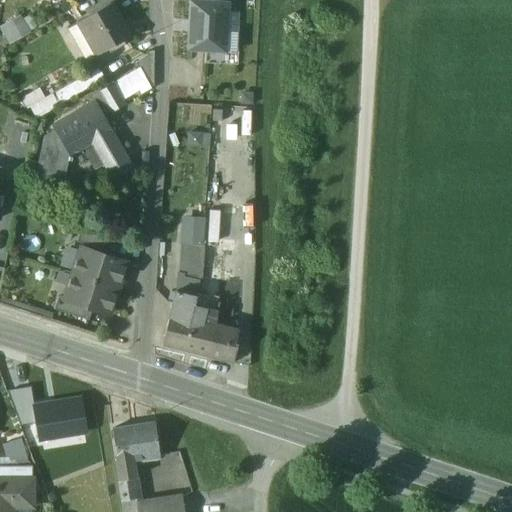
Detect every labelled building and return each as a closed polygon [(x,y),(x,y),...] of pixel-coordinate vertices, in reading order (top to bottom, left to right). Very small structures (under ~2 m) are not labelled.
[(227,4),(191,2),(188,50),(225,52),(226,32),(227,4)] [(111,4),(82,21),(91,37),(87,40),(96,56),(127,38),(116,19),(118,17),(111,4)] [(0,25),(8,42),(30,32),(23,15),(0,24),(0,25)] [(238,33),(226,32),(225,52),(237,52),(238,33)] [(112,84),(122,101),(138,91),(140,95),(151,89),(140,69),(112,84)] [(112,84),(100,91),(112,112),(125,105),(122,101),(112,84)] [(111,130),(95,103),(54,127),(70,154),(92,141),(105,164),(104,164),(113,179),(132,168),(110,131),(111,130)] [(177,129),(194,129),(195,105),(178,104),(177,129)] [(114,242),(80,231),(76,242),(110,253),(114,242)] [(196,238),(186,237),(185,245),(195,246),(196,239),(196,238)] [(222,241),(209,240),(208,246),(207,266),(222,267),(222,251),(222,241)] [(234,241),(222,241),(222,251),(234,252),(234,241)] [(185,245),(179,244),(177,274),(183,275),(182,280),(200,281),(203,246),(195,246),(185,245)] [(126,263),(80,248),(72,274),(117,289),(126,263)] [(117,289),(72,274),(64,299),(63,300),(92,310),(109,315),(117,289)] [(241,283),(220,280),(218,298),(214,325),(215,325),(207,357),(233,363),(237,345),(234,345),(238,331),(236,330),(241,283)] [(197,296),(175,291),(162,346),(207,357),(215,325),(214,325),(203,322),(206,308),(194,305),(197,296)] [(92,310),(63,300),(64,299),(58,297),(54,310),(88,321),(92,310)] [(154,423),(112,429),(117,460),(117,463),(129,461),(159,457),(154,423)] [(0,440),(1,459),(26,458),(25,440),(0,440)] [(129,461),(117,463),(117,460),(115,460),(122,502),(136,499),(132,476),(131,476),(129,461)] [(33,467),(0,467),(0,480),(33,481),(33,467)] [(0,480),(0,511),(12,511),(13,504),(33,504),(33,481),(0,480)] [(183,511),(181,499),(136,506),(136,511),(183,511)]
